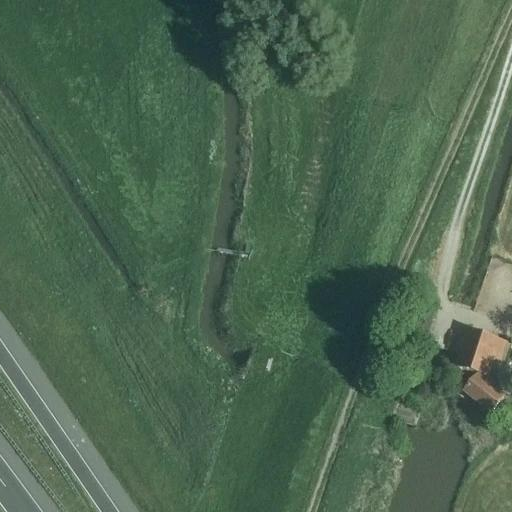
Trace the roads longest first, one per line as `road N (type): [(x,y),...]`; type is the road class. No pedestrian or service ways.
road 1 (track): [(511,14),(385,296),(309,511)]
road 2 (motorway): [(110,511),(0,349)]
